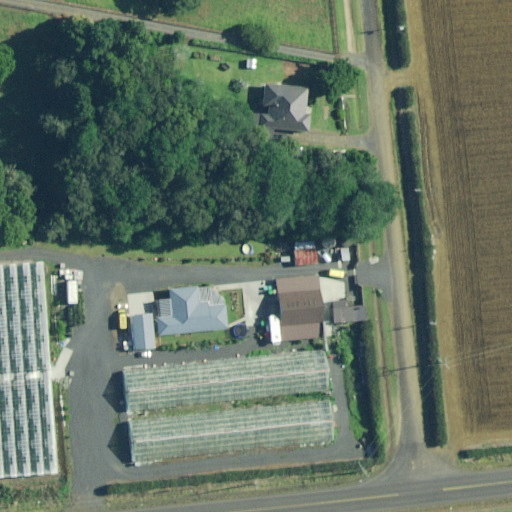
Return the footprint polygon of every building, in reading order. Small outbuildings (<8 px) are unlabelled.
[(244,56),(244,69),(255,70),(255,57),(244,56)] [(262,84),(259,115),(245,114),(243,142),(269,144),(270,129),(305,131),(307,114),(303,113),(305,87),(262,84)] [(339,250),(322,248),(320,264),(337,266),(339,250)] [(316,264),(315,249),(292,250),(293,266),(316,264)] [(0,477),(55,473),(39,262),(0,265),(0,477)] [(322,337),(316,276),(274,280),(280,341),(322,337)] [(363,320),(361,305),(328,308),(330,324),(363,320)] [(325,390),(321,351),(122,372),(126,412),(325,390)] [(331,441),(326,401),(127,422),(132,462),(331,441)]
